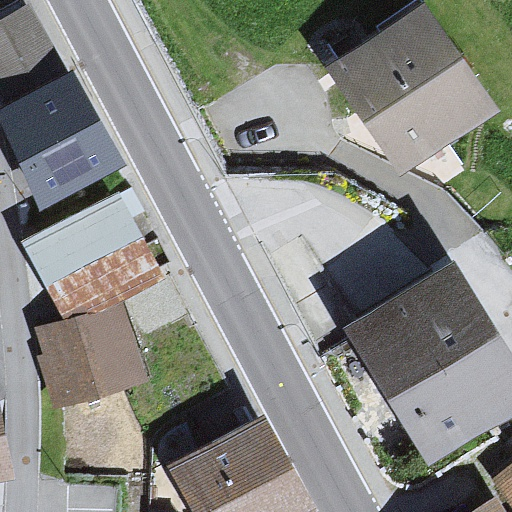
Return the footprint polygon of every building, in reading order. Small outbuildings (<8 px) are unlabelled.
[(384,10),(299,73),(375,175),(460,112),(384,10)] [(42,13),(0,34),(0,84),(13,109),(75,78),(42,13)] [(93,78),(7,122),(54,212),(140,167),(93,78)] [(134,195),(36,244),(75,322),(174,272),(134,195)] [(409,261),(306,322),(393,467),(496,406),(409,261)] [(136,313),(38,338),(57,414),(155,389),(136,313)] [(1,402),(0,402),(0,487),(16,484),(1,402)] [(199,511),(323,511),(276,419),(178,468),(199,511)] [(511,470),(499,480),(511,496),(511,470)]
